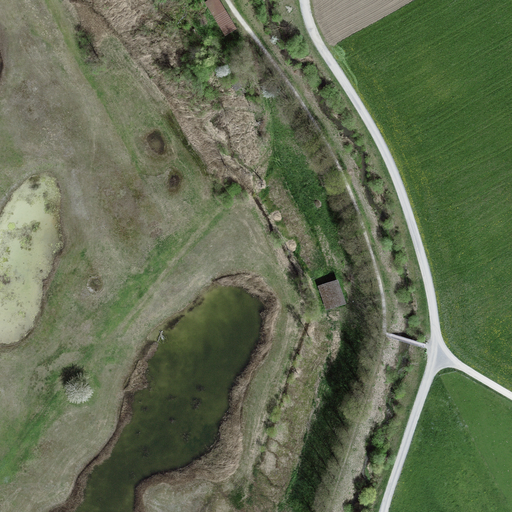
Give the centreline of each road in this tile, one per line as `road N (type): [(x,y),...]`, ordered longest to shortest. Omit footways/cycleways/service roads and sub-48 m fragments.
road 1 (track): [(439,350),(399,181),(314,33),(306,0)]
road 2 (track): [(439,350),(383,511)]
